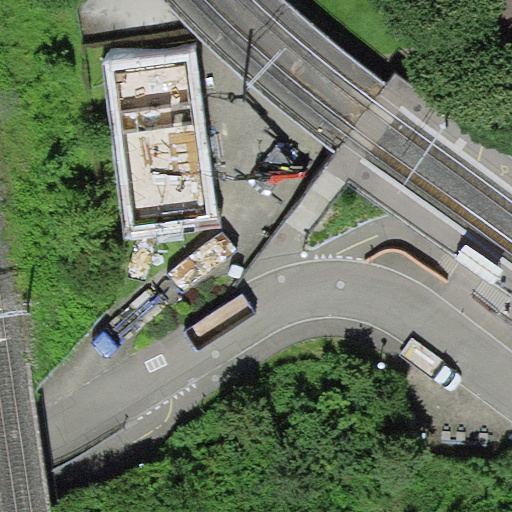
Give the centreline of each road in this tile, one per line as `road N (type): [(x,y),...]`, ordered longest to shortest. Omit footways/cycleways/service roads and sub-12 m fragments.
road 1 (residential): [(0,447),(61,441),(216,331),(286,299),(339,288),(379,293),(511,383)]
road 2 (secondary): [(511,398),(183,511)]
